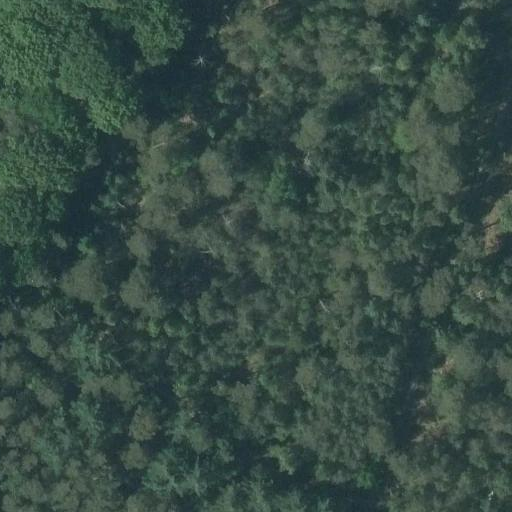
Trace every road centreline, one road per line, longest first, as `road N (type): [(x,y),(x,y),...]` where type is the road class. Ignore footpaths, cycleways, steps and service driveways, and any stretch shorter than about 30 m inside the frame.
road 1 (unknown): [(431,511),(311,478),(223,437),(150,386),(35,204)]
road 2 (track): [(365,511),(511,76)]
road 3 (unknown): [(35,204),(146,0)]
